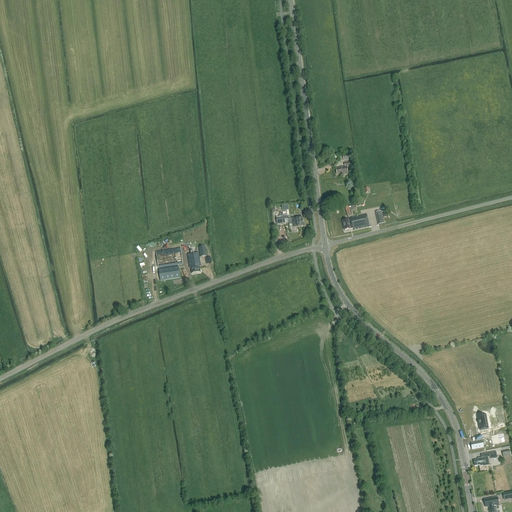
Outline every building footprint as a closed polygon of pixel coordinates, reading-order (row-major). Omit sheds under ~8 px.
[(340,169),(336,169),(337,175),(341,174),(341,175),(348,175),(347,167),(351,166),(350,163),(344,163),(345,167),(340,168),(340,169)] [(367,215),(351,218),(351,220),(343,221),(344,231),(353,229),(354,231),(369,227),(367,215)] [(291,225),(293,224),(294,228),(298,227),(298,228),(303,227),(302,218),(296,218),(296,219),(290,219),(291,225)] [(183,264),(181,248),(156,252),(158,268),(183,264)] [(200,265),(199,252),(187,254),(189,269),(191,268),(192,274),(200,272),(199,267),(200,267),(200,265)] [(180,278),(179,267),(159,270),(160,281),(180,278)] [(486,415),(477,417),(480,430),(488,429),(486,415)] [(503,434),(491,436),(493,444),(505,442),(503,434)] [(483,445),(483,441),(471,444),(472,450),(484,448),(483,445)] [(496,451),(489,453),(481,454),(482,458),(478,459),(478,460),(474,461),(475,466),(480,465),(480,466),(483,466),(489,465),(488,457),(490,457),(490,459),(497,458),(496,451)] [(511,491),(503,493),(504,500),(511,498),(511,491)] [(490,507),(499,506),(497,497),(491,498),(491,499),(484,500),(485,507),(490,507)]
